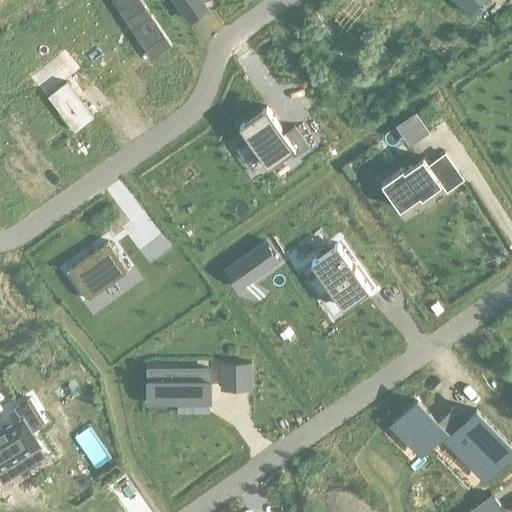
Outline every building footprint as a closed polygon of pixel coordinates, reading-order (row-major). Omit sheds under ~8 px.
[(201,0),(177,0),(191,19),(207,8),(201,0)] [(456,0),(470,13),(482,0),(456,0)] [(86,8),(62,25),(101,82),(126,64),(86,8)] [(267,106),(240,125),(269,166),(295,147),(298,153),(310,145),(295,124),(285,131),(267,106)] [(416,112),(401,123),(415,142),(430,131),(416,112)] [(0,132),(0,153),(10,146),(0,132)] [(402,167),(383,181),(401,207),(421,193),(423,196),(442,182),(424,156),(404,170),(402,167)] [(108,240),(67,269),(88,298),(129,269),(108,240)] [(225,267),(239,286),(278,259),(265,240),(225,267)] [(338,242),(312,261),(344,306),(370,288),(338,242)] [(153,245),(143,253),(150,262),(160,254),(153,245)] [(13,266),(0,276),(0,297),(16,317),(39,299),(13,266)] [(247,364),(223,364),(223,388),(247,388),(247,364)] [(210,368),(150,368),(150,400),(210,400),(210,368)] [(75,378),(54,391),(62,406),(84,393),(75,378)] [(23,417),(0,431),(0,469),(22,455),(29,465),(46,455),(39,444),(41,443),(32,429),(46,421),(31,397),(16,406),(23,417)] [(417,400),(395,422),(423,451),(444,429),(450,435),(448,437),(486,475),(511,449),(511,443),(477,408),(468,417),(457,405),(440,422),(417,400)] [(504,511),(491,493),(464,511),(504,511)]
